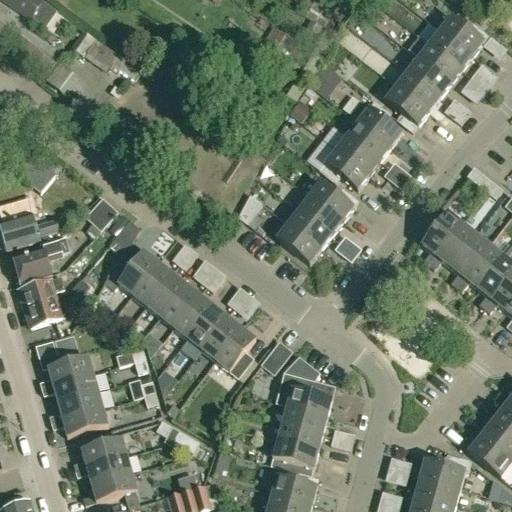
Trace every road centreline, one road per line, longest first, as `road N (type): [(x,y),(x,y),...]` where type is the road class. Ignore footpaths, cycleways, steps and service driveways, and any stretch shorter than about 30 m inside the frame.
road 1 (residential): [(326,332),(14,86)]
road 2 (residential): [(378,436),(425,447),(488,352),(377,265)]
road 3 (residential): [(377,265),(511,108)]
road 4 (residential): [(56,511),(0,322)]
road 5 (residential): [(378,436),(383,388),(373,368),(326,332)]
